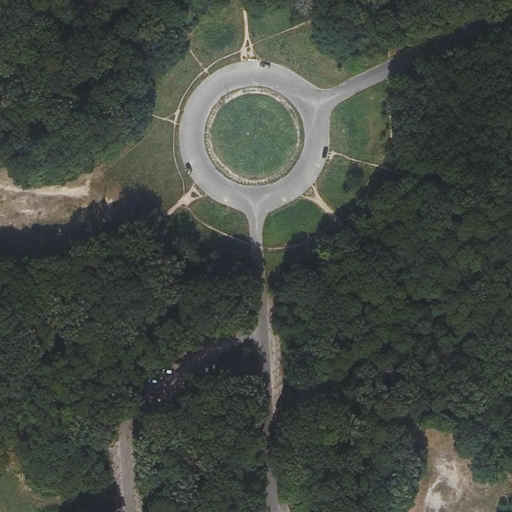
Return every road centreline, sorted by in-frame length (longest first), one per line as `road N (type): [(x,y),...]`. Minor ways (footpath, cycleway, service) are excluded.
road 1 (unclassified): [(272,511),(255,201)]
road 2 (unclassified): [(312,106),(268,74),(230,78),(204,99),(192,125),(197,165),(230,196),(255,201)]
road 3 (track): [(184,203),(0,377)]
road 4 (track): [(338,221),(511,394)]
road 5 (unclassified): [(312,106),(511,5)]
road 6 (track): [(319,147),(511,198)]
road 7 (unclassified): [(255,201),(279,197),(313,166),(319,126),(312,106)]
road 8 (track): [(361,2),(248,47)]
